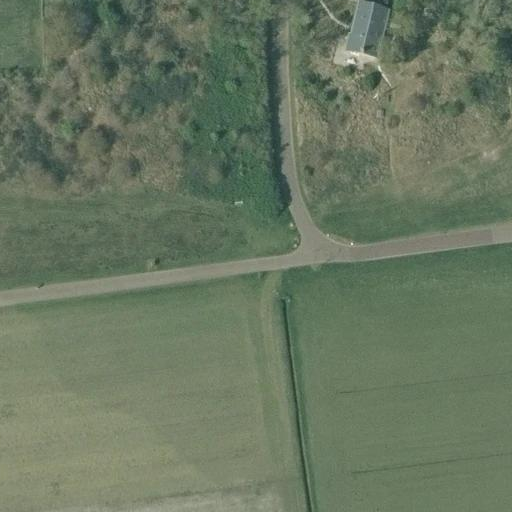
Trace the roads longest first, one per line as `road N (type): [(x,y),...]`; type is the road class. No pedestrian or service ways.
road 1 (unclassified): [(0,299),(338,258)]
road 2 (residential): [(338,258),(305,232),(289,193),(277,103),(278,0)]
road 3 (unclassified): [(338,258),(511,236)]
